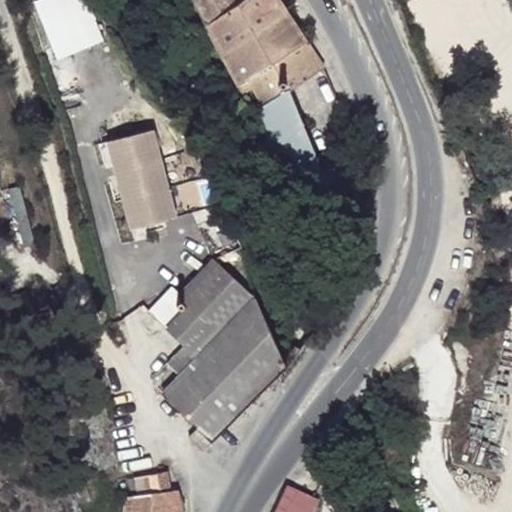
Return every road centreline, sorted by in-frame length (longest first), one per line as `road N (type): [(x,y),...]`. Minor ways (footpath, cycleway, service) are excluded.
road 1 (track): [(230,511),(108,323),(16,0)]
road 2 (primary): [(379,299),(413,264),(431,191),(411,95),(370,0)]
road 3 (primary): [(314,0),(362,83),(392,158),(379,299)]
road 4 (primary): [(379,299),(234,511)]
